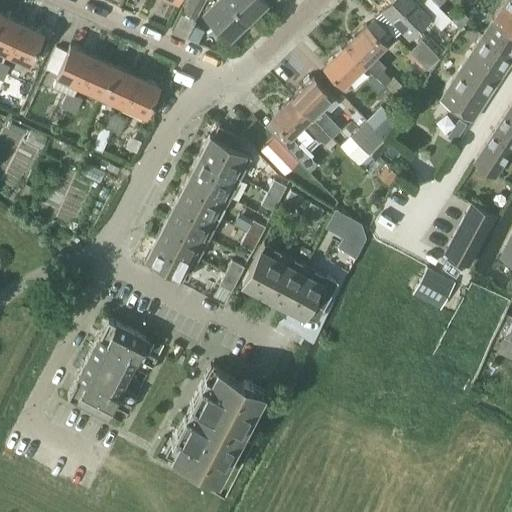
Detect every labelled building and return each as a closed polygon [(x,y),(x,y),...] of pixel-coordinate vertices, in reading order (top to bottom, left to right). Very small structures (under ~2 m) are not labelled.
[(187,0),(183,9),(195,15),(202,0),(210,0),(203,8),(230,36),(233,32),(236,35),(249,21),(247,19),(248,17),(231,0),(187,0)] [(231,0),(248,17),(254,12),(256,14),(265,5),(263,3),(265,0),(231,0)] [(389,0),(382,7),(409,35),(430,15),(416,0),(389,0)] [(511,0),(504,0),(483,33),(511,52),(511,0)] [(460,7),(452,15),(461,25),(468,16),(460,7)] [(0,46),(7,49),(20,20),(0,11),(0,46)] [(20,20),(7,49),(29,59),(42,30),(20,20)] [(364,61),(363,62),(374,74),(375,73),(385,83),(391,77),(381,67),(384,65),(373,53),(385,42),(366,23),(346,42),(364,61)] [(511,60),(511,52),(483,33),(458,73),(442,97),(474,118),(511,60)] [(422,36),(409,48),(428,67),(440,54),(449,44),(441,37),(432,46),(422,36)] [(57,72),(79,82),(93,53),(70,42),(67,50),(57,45),(47,67),(57,72)] [(343,82),(363,62),(364,61),(346,42),(324,63),(343,82)] [(79,82),(102,92),(115,63),(93,53),(79,82)] [(2,59),(0,64),(0,75),(3,77),(9,62),(2,59)] [(102,92),(124,102),(137,73),(115,63),(102,92)] [(137,73),(124,102),(146,112),(160,83),(137,73)] [(314,73),(292,93),(332,134),(338,128),(329,118),(332,115),(321,103),(333,92),(314,73)] [(375,73),(374,74),(369,78),(379,89),(385,83),(375,73)] [(61,103),(68,107),(75,92),(68,89),(61,103)] [(75,92),(68,107),(76,110),(82,95),(75,92)] [(292,93),(271,113),(272,114),(284,126),(307,151),(321,137),(326,140),(332,134),(292,93)] [(382,104),(368,118),(381,133),(396,118),(382,104)] [(511,148),(511,107),(509,106),(475,159),(496,173),(511,148)] [(112,109),(105,124),(112,127),(119,112),(112,109)] [(119,112),(112,127),(120,130),(126,115),(119,112)] [(381,133),(368,118),(342,144),(360,162),(385,137),(381,133)] [(11,120),(8,127),(23,134),(26,127),(11,120)] [(409,133),(408,121),(397,122),(398,135),(409,133)] [(210,132),(200,153),(241,175),(252,154),(239,147),(244,136),(219,123),(214,134),(210,132)] [(105,124),(99,136),(106,140),(112,127),(105,124)] [(284,126),(276,134),(299,158),(309,170),(310,169),(318,162),(307,151),(284,126)] [(275,134),(262,147),(285,171),(298,158),(275,134)] [(200,153),(189,173),(231,195),(241,175),(200,153)] [(110,162),(108,167),(117,172),(120,167),(110,162)] [(388,163),(380,173),(388,180),(397,170),(388,163)] [(189,173),(179,193),(220,215),(231,195),(189,173)] [(275,176),(268,188),(281,195),(288,182),(275,176)] [(26,186),(22,194),(30,198),(34,189),(26,186)] [(281,195),(268,188),(262,201),(275,207),(281,195)] [(291,188),(285,201),(297,207),(304,195),(291,188)] [(179,193),(168,214),(210,235),(220,215),(179,193)] [(311,200),(305,213),(317,219),(323,207),(311,200)] [(472,200),(466,213),(489,226),(496,213),(472,200)] [(341,210),(334,223),(347,229),(344,234),(340,242),(356,251),(365,233),(362,221),(341,210)] [(466,213),(459,225),(483,238),(489,226),(466,213)] [(168,214),(158,234),(199,255),(210,235),(168,214)] [(254,216),(247,229),(260,235),(267,223),(254,216)] [(459,225),(452,237),(476,250),(483,238),(459,225)] [(260,235),(247,229),(241,241),(254,248),(260,235)] [(511,233),(501,255),(511,260),(511,233)] [(158,234),(147,254),(189,276),(199,255),(158,234)] [(476,250),(452,237),(446,250),(470,263),(476,250)] [(243,281),(264,292),(285,250),(265,239),(243,281)] [(306,260),(285,250),(264,292),(284,302),(306,260)] [(233,257),(226,269),(239,276),(246,263),(233,257)] [(326,271),(306,260),(284,302),(305,313),(326,271)] [(456,280),(428,265),(414,291),(441,306),(456,280)] [(239,276),(226,269),(220,282),(232,288),(239,276)] [(138,393),(124,385),(135,362),(150,370),(158,354),(143,346),(149,335),(110,314),(69,392),(109,413),(115,401),(130,409),(138,393)] [(196,469),(205,473),(208,467),(221,473),(264,391),(251,385),(254,379),(245,374),(243,377),(212,361),(172,438),(179,441),(173,452),(198,465),(196,469)]
